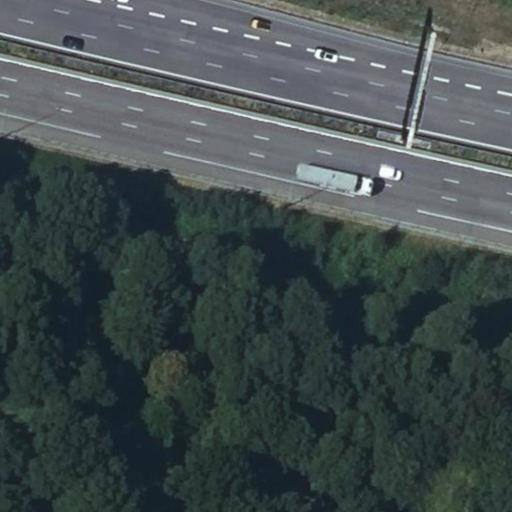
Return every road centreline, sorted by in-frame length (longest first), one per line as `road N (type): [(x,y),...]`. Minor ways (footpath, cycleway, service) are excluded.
road 1 (motorway): [(511,121),(0,3)]
road 2 (motorway): [(0,82),(511,199)]
road 3 (track): [(0,435),(288,511)]
